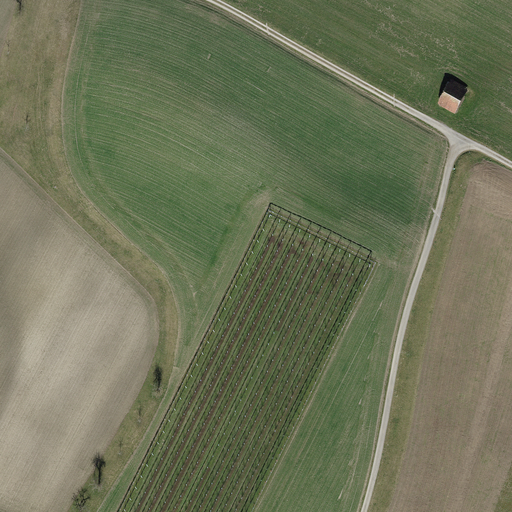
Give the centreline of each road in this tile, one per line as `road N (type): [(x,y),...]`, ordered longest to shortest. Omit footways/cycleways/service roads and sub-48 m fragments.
road 1 (motorway): [(511,354),(265,436),(0,499)]
road 2 (track): [(362,511),(421,261),(463,136)]
road 3 (track): [(212,0),(463,136)]
road 4 (motorway): [(275,511),(511,432)]
